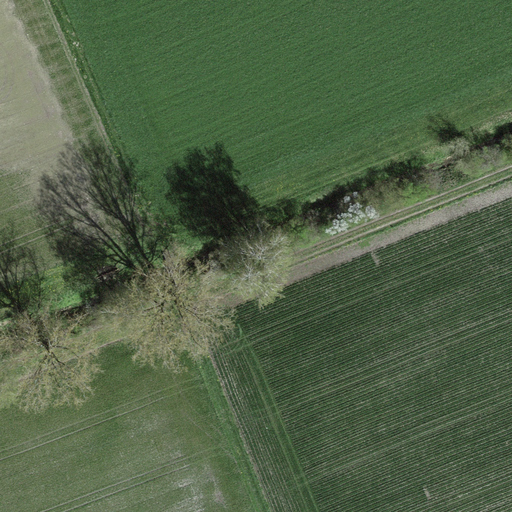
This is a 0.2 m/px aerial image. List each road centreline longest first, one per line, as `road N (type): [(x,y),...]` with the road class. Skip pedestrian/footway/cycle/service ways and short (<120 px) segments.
road 1 (track): [(511,168),(0,367)]
road 2 (track): [(54,0),(161,250)]
road 3 (track): [(180,291),(271,511)]
